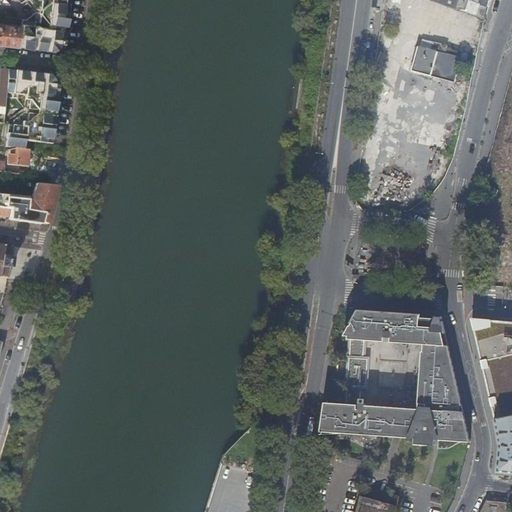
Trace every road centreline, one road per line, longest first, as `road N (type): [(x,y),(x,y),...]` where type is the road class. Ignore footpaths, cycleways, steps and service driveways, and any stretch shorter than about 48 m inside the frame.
road 1 (residential): [(449,236),(511,0)]
road 2 (primary): [(349,0),(316,234)]
road 3 (primary): [(309,278),(275,511)]
road 4 (primary): [(291,511),(327,293)]
road 5 (residential): [(466,511),(482,483),(485,434),(453,300)]
road 6 (primary): [(339,201),(364,0)]
road 7 (tertiary): [(52,241),(0,414)]
road 8 (tertiary): [(84,66),(74,165),(52,241)]
road 9 (residential): [(327,293),(453,300)]
